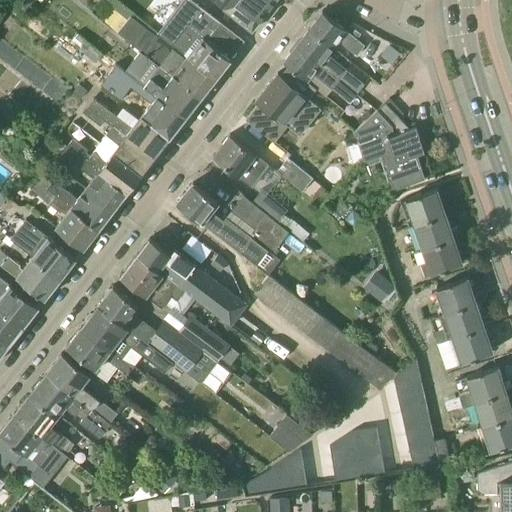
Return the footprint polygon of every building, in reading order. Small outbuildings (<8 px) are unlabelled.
[(158,37),(131,16),(133,14),(115,0),(102,0),(113,8),(103,21),(161,65),(173,75),(201,97),(215,78),(188,56),(186,58),(173,48),(171,51),(156,40),(158,37)] [(182,0),(157,32),(188,56),(215,78),(231,58),(207,40),(221,22),(192,0),(182,0)] [(213,0),(252,30),(274,2),(272,0),(213,0)] [(310,28),(333,47),(339,40),(357,55),(365,45),(323,11),(310,28)] [(328,54),(333,47),(310,28),(298,43),(339,78),(358,93),(365,84),(346,69),(328,54)] [(97,61),(104,53),(88,39),(81,48),(97,61)] [(350,102),(358,93),(339,78),(298,43),(284,61),(287,63),(307,79),(307,80),(332,101),(339,93),(350,102)] [(164,87),(155,80),(133,64),(127,71),(127,70),(126,71),(144,85),(145,85),(185,117),(201,97),(173,75),(164,87)] [(145,85),(144,85),(126,71),(121,78),(140,92),(153,102),(142,116),(169,137),(185,117),(145,85)] [(322,107),(279,73),(278,72),(255,101),(284,122),(289,115),(305,128),(322,107)] [(133,128),(120,118),(93,97),(87,106),(106,121),(106,120),(111,123),(110,124),(153,158),(169,137),(142,116),(133,128)] [(102,126),(106,121),(87,106),(83,111),(102,126)] [(378,109),(355,130),(365,160),(382,154),(394,189),(425,178),(417,155),(425,152),(416,126),(406,130),(398,121),(392,125),(378,109)] [(141,173),(153,158),(110,124),(107,128),(110,130),(107,134),(101,143),(141,173)] [(269,162),(230,133),(214,156),(252,185),(269,162)] [(94,152),(92,155),(88,152),(89,149),(75,138),(68,146),(76,152),(127,192),(141,174),(141,173),(101,143),(94,152)] [(127,192),(76,152),(68,146),(62,153),(70,159),(94,178),(86,188),(113,210),(127,192)] [(277,171),(306,194),(312,198),(317,191),(308,183),(312,178),(287,158),(277,171)] [(78,198),(56,181),(45,173),(39,181),(99,228),(113,210),(86,188),(78,198)] [(84,248),(99,228),(39,181),(32,190),(61,212),(62,211),(66,214),(56,227),(84,248)] [(212,210),(218,202),(193,182),(177,203),(269,273),(280,259),(227,217),(225,220),(219,215),(212,210)] [(252,202),(277,222),(289,208),(262,188),(252,202)] [(414,223),(446,213),(437,188),(406,199),(414,223)] [(289,232),(277,222),(252,202),(241,217),(254,229),(252,231),(275,250),(289,232)] [(423,248),(454,237),(446,213),(414,223),(423,248)] [(60,278),(76,257),(26,218),(19,228),(38,242),(39,241),(43,243),(33,256),(60,278)] [(196,258),(205,247),(192,236),(183,248),(196,258)] [(463,262),(454,237),(423,248),(428,261),(421,263),(425,275),(437,271),(447,268),(447,269),(453,266),(453,265),(463,262)] [(232,323),(240,313),(247,304),(195,265),(196,264),(175,248),(171,254),(150,238),(137,254),(184,290),(230,325),(232,323)] [(60,278),(33,256),(23,268),(20,266),(21,264),(2,250),(0,251),(0,263),(45,298),(60,278)] [(177,299),(184,290),(137,254),(121,276),(163,308),(172,295),(177,299)] [(365,285),(383,298),(395,282),(376,269),(365,285)] [(264,300),(278,281),(269,274),(255,293),(264,300)] [(39,306),(0,275),(0,308),(23,326),(39,306)] [(445,313),(476,302),(468,277),(437,288),(445,312),(445,313)] [(273,306),(287,288),(278,281),(264,300),(273,306)] [(105,296),(99,305),(123,324),(170,360),(170,359),(187,371),(203,350),(179,332),(180,331),(164,319),(156,332),(132,314),(138,304),(113,285),(111,288),(109,289),(105,293),(105,296)] [(282,313),(296,295),(287,288),(273,306),(282,313)] [(291,320),(305,302),(296,295),(282,313),(291,320)] [(300,327),(314,308),(305,302),(291,320),(300,327)] [(438,342),(485,326),(476,302),(445,313),(445,312),(430,317),(438,342)] [(87,320),(82,327),(110,349),(122,358),(123,357),(132,346),(145,356),(163,369),(170,360),(123,324),(99,305),(93,312),(90,313),(87,317),(87,320)] [(0,340),(7,346),(23,326),(0,308),(0,340)] [(309,334),(323,315),(314,308),(300,327),(309,334)] [(318,341),(332,322),(323,315),(309,334),(318,341)] [(179,332),(203,350),(218,361),(230,344),(191,316),(180,331),(179,332)] [(327,348),(341,329),(332,322),(318,341),(327,348)] [(447,366),(462,361),(493,350),(485,326),(438,342),(447,366)] [(94,372),(107,382),(118,367),(140,384),(147,375),(123,357),(122,358),(110,349),(82,327),(67,346),(96,368),(94,372)] [(336,355),(350,336),(341,329),(327,348),(336,355)] [(345,362),(359,343),(350,336),(336,355),(345,362)] [(354,369),(368,350),(359,343),(345,362),(354,369)] [(377,357),(368,350),(354,369),(362,376),(377,357)] [(82,384),(90,374),(62,352),(47,371),(92,408),(92,409),(93,408),(100,399),(82,384)] [(386,364),(377,357),(362,376),(372,383),(386,364)] [(398,373),(394,377),(399,400),(423,395),(415,359),(397,372),(398,373)] [(394,377),(398,373),(397,372),(386,364),(372,383),(381,389),(394,377)] [(463,404),(475,401),(507,391),(499,366),(467,376),(456,380),(463,404)] [(110,421),(93,408),(92,409),(92,408),(47,371),(30,393),(58,415),(66,405),(76,413),(76,412),(83,418),(80,421),(99,436),(110,421)] [(483,425),(511,416),(511,407),(507,391),(475,401),(483,425)] [(50,424),(58,415),(30,393),(14,413),(56,445),(55,446),(60,449),(60,450),(66,455),(74,444),(68,439),(69,439),(50,424)] [(423,395),(399,400),(409,446),(433,441),(423,395)] [(10,461),(31,478),(48,456),(58,464),(66,455),(60,450),(60,449),(55,446),(56,445),(14,413),(0,430),(0,463),(4,467),(10,461)] [(511,416),(483,425),(491,450),(511,443),(511,416)] [(300,441),(294,436),(280,426),(273,435),(291,449),(300,441)] [(353,430),(330,445),(330,446),(332,458),(357,454),(381,450),(377,426),(353,430)] [(439,462),(450,459),(445,437),(434,440),(439,462)] [(433,441),(409,446),(411,457),(436,452),(433,441)] [(268,470),(242,485),(244,496),(307,486),(301,447),(301,448),(268,470)] [(381,450),(357,454),(358,465),(360,478),(380,475),(385,474),(381,450)] [(436,452),(411,457),(414,470),(438,465),(436,452)] [(357,454),(332,458),(334,469),(358,465),(357,454)] [(511,511),(511,461),(478,472),(478,493),(501,493),(500,511),(511,511)] [(358,465),(334,469),(334,472),(336,482),(360,478),(358,465)] [(175,481),(176,479),(164,469),(151,484),(164,494),(175,481)] [(425,474),(427,497),(441,497),(440,474),(425,474)] [(143,484),(133,496),(136,501),(159,497),(143,484)] [(188,491),(177,493),(179,505),(179,507),(190,506),(188,491)] [(177,493),(170,495),(172,506),(179,505),(177,493)] [(289,511),(289,498),(270,499),(270,511),(289,511)]
